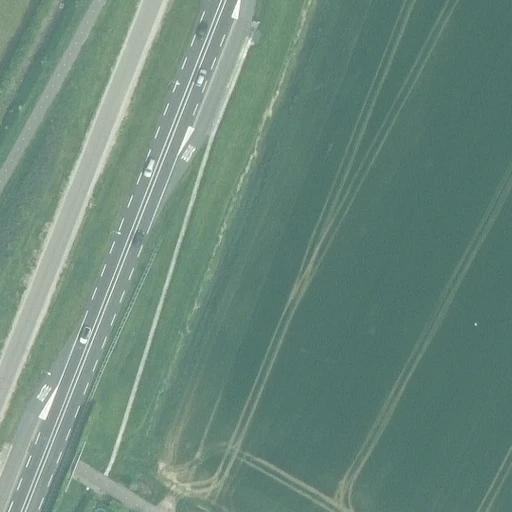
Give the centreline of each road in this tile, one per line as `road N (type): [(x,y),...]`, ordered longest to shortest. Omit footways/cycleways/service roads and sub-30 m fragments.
road 1 (primary): [(223,0),(23,511)]
road 2 (unclassified): [(153,0),(0,379)]
